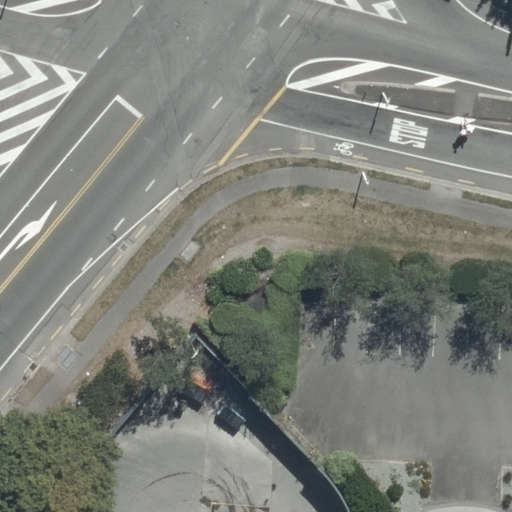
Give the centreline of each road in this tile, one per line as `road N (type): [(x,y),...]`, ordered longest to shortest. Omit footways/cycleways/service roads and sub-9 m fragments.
road 1 (unclassified): [(511,155),(268,101),(206,32)]
road 2 (tertiary): [(0,278),(206,32)]
road 3 (unclassified): [(206,32),(286,20),(476,50)]
road 4 (unclassified): [(206,32),(100,51),(0,28)]
